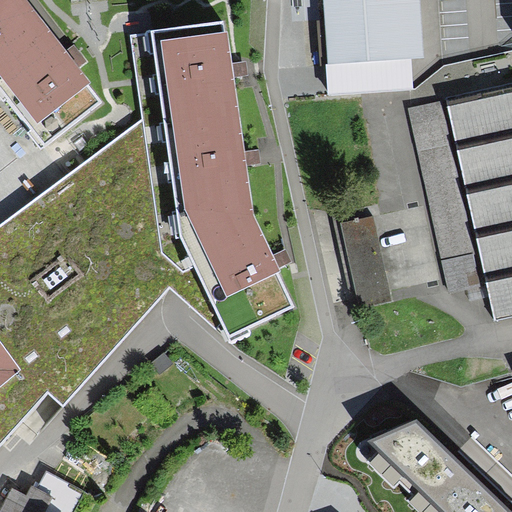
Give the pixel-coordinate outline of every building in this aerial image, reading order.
[(0,0),(0,67),(48,35),(20,0),(0,0)] [(324,0),(330,69),(426,61),(420,0),(324,0)] [(131,37),(140,123),(238,111),(225,24),(131,37)] [(48,35),(0,67),(0,97),(44,154),(102,108),(48,35)] [(511,89),(449,104),(497,322),(511,318),(511,89)] [(482,289),(441,104),(409,111),(450,296),(482,289)] [(253,219),(238,111),(140,123),(164,255),(253,219)] [(0,448),(48,397),(65,410),(169,288),(164,255),(140,123),(0,228),(0,448)] [(341,226),(361,311),(393,303),(374,218),(341,226)] [(297,313),(253,219),(164,255),(169,288),(229,347),(297,313)] [(511,511),(418,420),(369,442),(380,451),(369,463),(394,487),(399,481),(416,496),(409,502),(419,511),(511,511)] [(93,511),(98,501),(89,497),(90,495),(42,470),(27,499),(12,492),(1,511),(93,511)]
